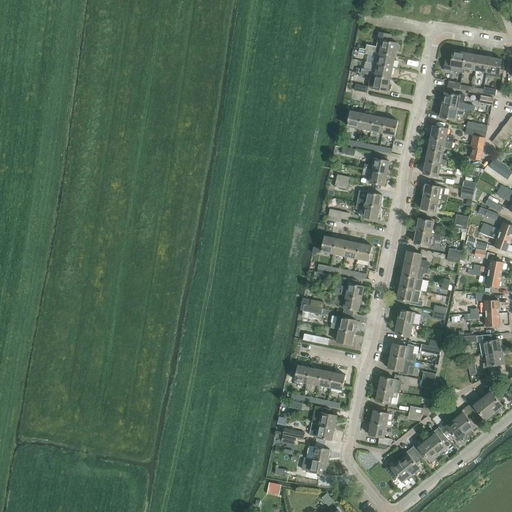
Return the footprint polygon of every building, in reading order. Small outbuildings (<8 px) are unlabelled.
[(366,50),(381,53),(396,56),(397,51),(398,51),(400,51),(400,47),(399,45),(398,45),(398,44),(391,42),(392,35),(380,33),(377,47),(367,45),(366,50)] [(366,50),(365,55),(375,57),(374,64),(378,65),(394,68),(396,56),(381,53),(366,50)] [(447,60),(445,70),(452,72),(452,71),(463,73),(464,68),(466,53),(455,51),(453,61),(447,60)] [(466,53),(464,68),(476,70),(478,56),(466,53)] [(478,56),(476,70),(487,72),(490,58),(478,56)] [(487,72),(487,75),(501,78),(501,75),(500,75),(502,60),(490,58),(487,72)] [(372,71),(362,69),(361,74),(371,76),(376,77),(391,80),(394,68),(378,65),(374,64),(372,71)] [(369,87),(373,88),(389,92),(391,80),(376,77),(371,76),(369,87)] [(440,90),(441,79),(432,79),(431,90),(440,90)] [(461,85),(461,83),(449,81),(448,88),(460,90),(461,85)] [(369,87),(356,84),(355,91),(368,93),(369,87)] [(484,89),(483,94),(496,96),(497,90),(484,87),(484,89)] [(445,93),(443,105),(458,108),(458,109),(465,110),(467,110),(468,104),(464,103),(465,95),(460,94),(459,96),(445,93)] [(480,103),(493,105),(494,99),(481,97),(480,103)] [(443,105),(441,117),(456,120),(457,115),(464,116),(465,110),(458,109),(458,108),(443,105)] [(360,129),(363,114),(351,111),(348,127),(360,129)] [(363,114),(360,129),(372,131),(375,116),(363,114)] [(375,116),(372,131),(383,134),(386,118),(375,116)] [(386,118),(383,134),(395,136),(398,121),(386,118)] [(467,128),(487,132),(488,126),(468,122),(467,128)] [(511,134),(511,130),(506,125),(503,129),(511,136),(511,134)] [(433,126),(431,138),(453,143),(455,137),(447,135),(449,129),(433,126)] [(467,128),(466,134),(474,136),(486,138),(487,132),(467,128)] [(503,129),(499,134),(507,140),(511,136),(503,129)] [(499,134),(496,138),(504,144),(507,140),(499,134)] [(474,136),(471,146),(473,147),(484,149),(486,138),(474,136)] [(452,149),(453,143),(431,138),(428,150),(444,153),(445,148),(452,149)] [(496,138),(493,142),(501,149),(504,144),(496,138)] [(355,156),(356,150),(343,147),(342,154),(355,156)] [(473,147),(471,154),(475,155),(474,159),(481,161),(482,156),(484,149),(473,147)] [(498,160),(502,153),(496,149),(492,156),(498,160)] [(428,150),(426,162),(441,165),(447,166),(448,160),(442,159),(444,153),(428,150)] [(390,162),(375,159),(371,158),(369,165),(365,164),(364,169),(388,174),(390,162)] [(441,165),(426,162),(423,174),(439,177),(441,165)] [(505,167),(500,175),(502,177),(508,181),(511,174),(511,171),(506,167),(505,167)] [(385,186),(388,174),(364,169),(363,175),(371,177),(370,183),(385,186)] [(337,181),(345,183),(349,183),(350,177),(338,175),(337,181)] [(349,183),(345,183),(337,181),(335,187),(348,190),(349,183)] [(463,187),(475,190),(476,183),(464,181),(463,187)] [(439,200),(447,202),(449,196),(444,195),(446,189),(426,185),(424,197),(426,197),(439,200)] [(499,190),(511,196),(511,190),(502,185),(499,190)] [(475,190),(463,187),(461,193),(474,196),(475,190)] [(511,196),(499,190),(496,195),(511,203),(511,205),(509,210),(511,211),(511,196)] [(359,197),(358,203),(381,208),(383,196),(368,192),(368,193),(360,191),(359,197)] [(436,212),(439,200),(424,197),(421,209),(436,212)] [(500,212),(503,207),(489,199),(486,205),(500,212)] [(378,220),(381,208),(358,203),(356,209),(364,211),(363,217),(378,220)] [(478,205),(474,210),(482,215),(485,209),(478,205)] [(350,214),(330,210),(329,216),(348,220),(350,214)] [(497,221),(499,214),(488,210),(486,216),(497,221)] [(457,215),(456,221),(468,223),(469,217),(457,215)] [(420,218),(417,231),(432,234),(436,234),(436,230),(433,229),(435,222),(420,218)] [(467,229),(468,223),(456,221),(455,227),(467,229)] [(482,228),(511,239),(511,225),(504,223),(501,230),(484,223),(482,228)] [(511,239),(482,228),(480,233),(498,240),(495,247),(507,252),(511,239)] [(415,243),(430,246),(434,247),(436,240),(441,241),(442,236),(436,234),(432,234),(417,231),(416,235),(415,235),(413,236),(413,240),(414,242),(415,242),(415,243)] [(334,254),(337,239),(325,237),(322,252),(334,254)] [(474,247),(476,240),(468,237),(466,245),(474,247)] [(337,239),(334,254),(346,257),(349,241),(337,239)] [(349,241),(346,257),(358,259),(361,244),(349,241)] [(487,251),(488,244),(477,241),(475,248),(487,251)] [(361,244),(358,259),(370,261),(373,246),(361,244)] [(449,255),(461,258),(462,251),(450,249),(449,255)] [(477,249),(475,256),(486,258),(487,252),(477,249)] [(408,251),(405,264),(429,269),(431,262),(421,260),(423,254),(408,251)] [(461,258),(449,255),(447,261),(460,264),(461,258)] [(489,273),(502,275),(504,263),(491,260),(490,268),(489,273)] [(405,264),(403,275),(423,280),(424,273),(428,274),(429,269),(405,264)] [(365,267),(363,274),(373,276),(374,270),(365,267)] [(329,281),(330,275),(318,272),(316,279),(329,281)] [(502,275),(489,273),(486,286),(499,288),(502,275)] [(423,280),(403,275),(400,287),(421,291),(423,280)] [(357,281),(344,278),(342,289),(336,288),(335,294),(337,294),(362,299),(364,287),(357,285),(357,281)] [(398,299),(410,302),(410,304),(411,305),(411,304),(422,307),(423,301),(419,300),(421,291),(400,287),(398,299)] [(337,294),(336,298),(340,299),(338,307),(344,308),(359,311),(362,299),(337,294)] [(312,300),(311,306),(323,309),(325,303),(312,300)] [(486,314),(499,313),(499,300),(486,301),(486,314)] [(304,311),(309,312),(322,315),(323,309),(311,306),(308,306),(305,305),(304,311)] [(435,306),(434,312),(446,314),(448,308),(435,306)] [(421,315),(415,314),(416,313),(400,310),(398,322),(413,325),(413,324),(419,325),(421,315)] [(445,321),(446,314),(434,312),(433,318),(445,321)] [(499,313),(486,314),(487,327),(500,326),(499,313)] [(357,321),(342,318),(338,317),(336,324),(332,323),(331,328),(340,330),(355,333),(357,321)] [(411,337),(413,325),(398,322),(395,334),(411,337)] [(352,345),(355,333),(340,330),(337,342),(352,345)] [(330,339),(305,334),(304,340),(329,345),(330,339)] [(492,335),(476,336),(465,336),(466,343),(478,342),(480,344),(482,356),(486,355),(487,355),(503,352),(501,340),(493,341),(492,335)] [(431,340),(429,346),(442,349),(443,343),(431,340)] [(392,349),(391,356),(416,361),(417,355),(414,354),(415,346),(409,344),(408,347),(393,344),(393,345),(392,344),(391,345),(390,347),(391,349),(392,349)] [(441,355),(442,349),(429,346),(422,345),(421,351),(441,355)] [(505,364),(503,352),(487,355),(486,355),(488,363),(484,364),(485,368),(505,364)] [(389,368),(399,370),(398,373),(407,374),(408,365),(414,366),(416,361),(391,356),(390,361),(389,360),(387,361),(387,365),(388,367),(389,367),(389,368)] [(475,362),(469,363),(471,375),(477,374),(475,362)] [(307,383),(310,368),(299,365),(295,380),(307,383)] [(310,368),(307,383),(319,385),(322,370),(310,368)] [(322,370),(319,385),(331,388),(334,373),(322,370)] [(334,373),(331,388),(343,390),(346,375),(334,373)] [(422,380),(435,383),(436,377),(424,374),(422,380)] [(399,388),(395,387),(397,380),(381,377),(379,389),(398,393),(399,388)] [(422,380),(421,386),(430,388),(433,389),(435,383),(422,380)] [(492,392),(484,399),(495,413),(503,406),(500,402),(505,398),(495,386),(491,390),(492,392)] [(392,404),(393,397),(397,398),(398,393),(379,389),(376,401),(392,404)] [(444,391),(437,389),(434,400),(441,402),(444,391)] [(457,407),(463,404),(457,395),(452,398),(457,407)] [(472,403),(468,407),(478,419),(482,415),(486,420),(495,413),(484,399),(475,406),(472,403)] [(291,401),(290,408),(302,410),(304,404),(291,401)] [(428,416),(430,408),(424,407),(424,409),(411,406),(410,413),(422,415),(428,416)] [(338,416),(329,414),(330,410),(316,407),(312,423),(335,428),(338,416)] [(465,413),(456,419),(468,434),(476,427),(473,423),(478,419),(468,407),(463,410),(465,413)] [(393,421),(388,420),(389,414),(374,411),(372,423),(387,426),(392,427),(393,421)] [(421,421),(422,415),(410,413),(409,419),(421,421)] [(445,424),(440,428),(450,440),(455,436),(459,441),(468,434),(456,419),(448,426),(445,424)] [(310,435),(318,437),(333,440),(335,428),(312,423),(310,435)] [(384,438),(387,426),(372,423),(369,435),(380,437),(379,443),(387,445),(391,446),(393,440),(384,438)] [(437,434),(428,441),(440,455),(448,448),(445,444),(450,440),(440,428),(435,432),(437,434)] [(284,435),(296,438),(297,438),(304,439),(305,433),(285,429),(285,433),(284,433),(284,435)] [(295,444),(297,438),(296,438),(284,435),(283,439),(283,441),(295,444)] [(417,444),(412,448),(422,460),(427,456),(431,462),(440,455),(428,441),(420,448),(417,444)] [(315,447),(310,446),(308,458),(313,459),(328,462),(331,450),(315,447)] [(409,455),(401,462),(412,476),(421,469),(417,464),(422,460),(412,448),(407,452),(409,455)] [(326,474),(328,462),(313,459),(311,471),(326,474)] [(404,482),(412,476),(401,462),(392,468),(390,466),(385,469),(394,481),(399,477),(404,482)] [(277,468),(276,475),(288,477),(290,471),(277,468)] [(270,483),(268,494),(280,497),(282,486),(282,485),(270,483)]
